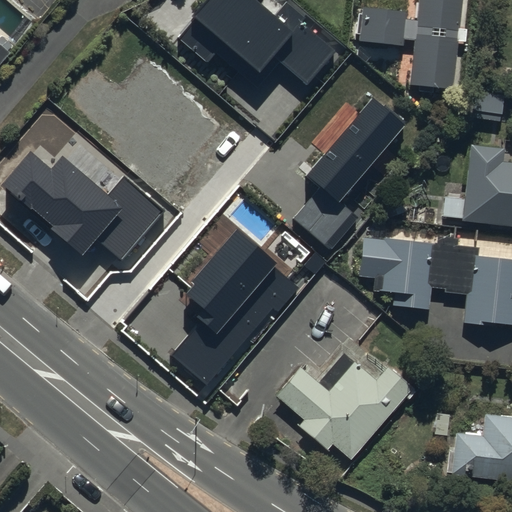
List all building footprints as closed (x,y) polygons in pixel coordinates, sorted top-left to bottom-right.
[(274,17),(254,0),(207,0),(176,36),(211,65),(227,47),(260,75),(274,59),(306,86),(336,51),(301,21),(304,18),(286,3),(274,17)] [(414,0),(413,18),(404,17),(405,10),(359,6),(356,40),(402,44),(402,38),(411,39),(407,83),(451,87),(459,0),(414,0)] [(154,26),(151,29),(85,102),(110,125),(97,139),(122,162),(144,138),(172,163),(175,159),(205,186),(206,186),(233,211),(271,169),(240,140),(234,146),(205,120),(219,104),(212,98),(222,88),(154,26)] [(0,63),(10,51),(0,42),(0,63)] [(406,124),(372,97),(306,175),(320,187),(294,219),(331,250),(358,217),(340,202),(406,124)] [(511,159),(500,159),(501,146),(467,142),(461,197),(442,195),(440,215),(457,216),(457,218),(511,222),(511,159)] [(51,169),(30,152),(2,185),(83,255),(97,240),(120,260),(162,211),(123,177),(107,195),(62,156),(51,169)] [(299,286),(237,233),(185,293),(208,313),(172,355),(208,385),(272,309),(276,312),(299,286)] [(511,257),(476,254),(477,245),(455,243),(456,237),(434,235),(433,243),(360,236),(356,274),(371,275),(369,292),(389,293),(388,305),(427,308),(429,286),(443,287),(442,291),(462,293),(459,319),(511,324),(511,257)] [(294,363),(271,393),(299,415),(293,423),(325,448),(331,440),(351,456),(408,383),(347,335),(313,378),(294,363)] [(454,431),(450,478),(511,482),(511,415),(481,413),(480,433),(454,431)]
